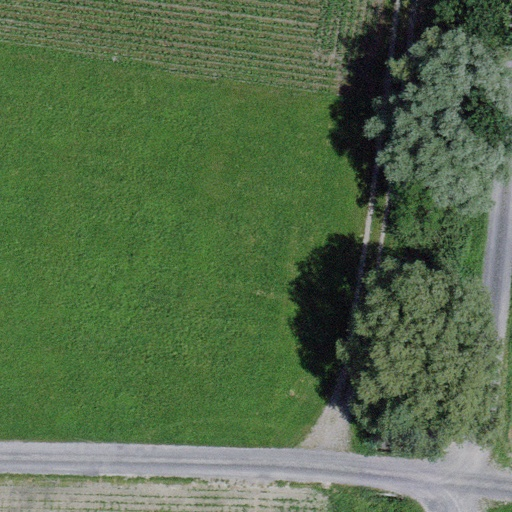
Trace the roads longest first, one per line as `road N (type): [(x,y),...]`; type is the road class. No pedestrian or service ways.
road 1 (track): [(474,478),(0,455)]
road 2 (track): [(511,209),(474,478)]
